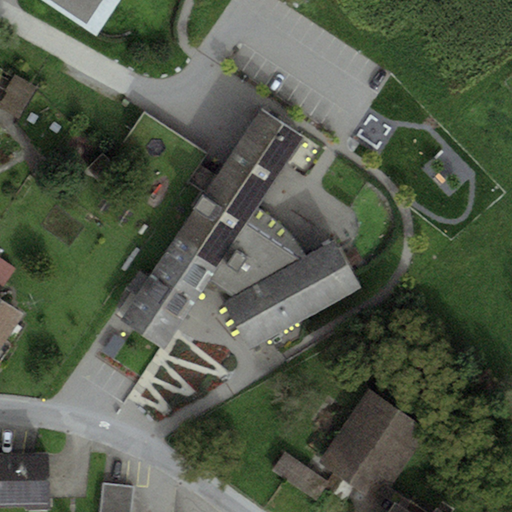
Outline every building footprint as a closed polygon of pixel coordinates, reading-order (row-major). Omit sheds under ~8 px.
[(39,0),(96,37),(120,0),(39,0)] [(20,120),(36,88),(16,78),(0,110),(20,120)] [(263,111),(119,320),(166,350),(212,282),(233,299),(225,301),(252,349),(360,288),(336,240),(305,256),(296,241),(276,219),(258,210),(306,136),(263,111)] [(205,154),(144,113),(117,152),(178,193),(205,154)] [(0,289),(1,290),(16,269),(0,256),(0,289)] [(0,348),(23,314),(0,298),(0,348)] [(431,426),(368,384),(318,460),(381,501),(431,426)] [(329,482),(284,452),(271,471),(316,501),(329,482)] [(0,504),(26,504),(26,511),(49,511),(50,503),(49,454),(0,454),(0,504)] [(130,511),(134,487),(104,483),(100,511),(130,511)] [(429,511),(418,511),(397,498),(387,511),(453,511),(437,501),(429,511)]
